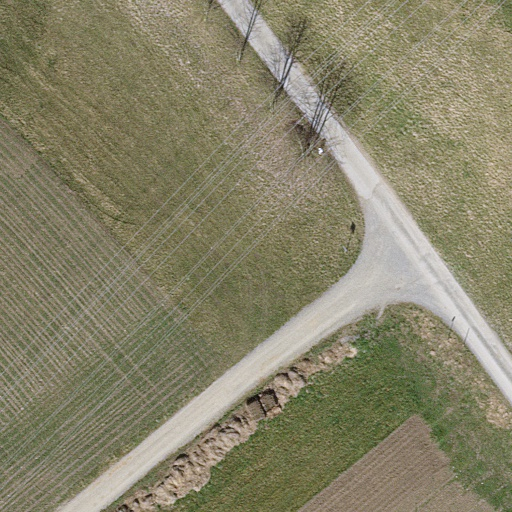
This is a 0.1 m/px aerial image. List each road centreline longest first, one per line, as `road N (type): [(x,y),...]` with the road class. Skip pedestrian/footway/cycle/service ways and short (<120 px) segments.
road 1 (track): [(202,0),(413,255),(511,352)]
road 2 (track): [(413,255),(266,362),(85,511)]
